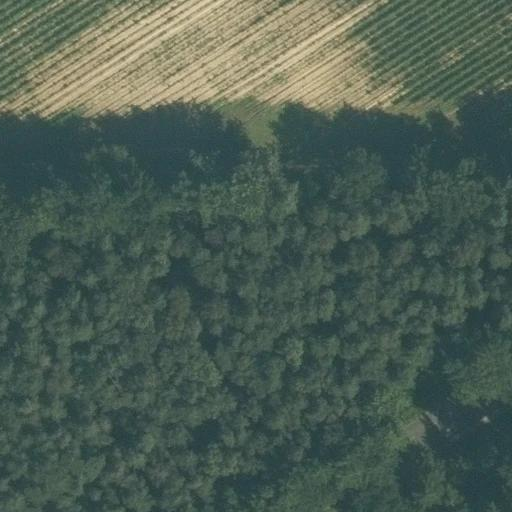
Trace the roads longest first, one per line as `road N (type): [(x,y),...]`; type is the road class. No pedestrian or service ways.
road 1 (track): [(511,195),(454,213),(0,182)]
road 2 (primary): [(307,511),(511,377)]
